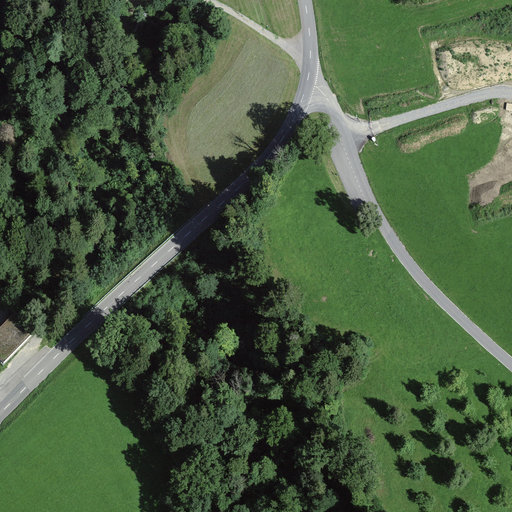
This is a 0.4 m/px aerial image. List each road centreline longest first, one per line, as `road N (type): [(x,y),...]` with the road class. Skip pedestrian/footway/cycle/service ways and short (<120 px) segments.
road 1 (unclassified): [(307,83),(338,117),(374,207),(412,268),(511,364)]
road 2 (tertiary): [(0,413),(201,222)]
road 3 (tertiary): [(307,83),(283,138),(201,222)]
road 4 (track): [(2,0),(16,53),(40,98),(28,106),(0,100)]
